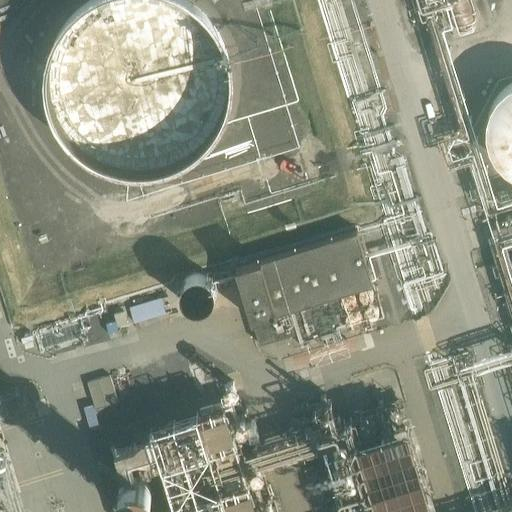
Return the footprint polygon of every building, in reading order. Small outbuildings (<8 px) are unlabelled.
[(235,75),(235,73),(235,65),(233,55),(231,45),(228,38),(225,30),(219,20),(215,15),(207,6),(200,0),(80,0),(74,6),(66,15),(63,20),(57,30),(53,38),(49,53),(47,63),(46,73),(47,83),(48,93),(53,108),(57,116),(63,126),(66,131),(74,140),(83,147),(88,151),(104,160),(113,163),(123,166),(133,167),(141,167),(149,167),(159,166),(168,163),(178,160),(194,151),(207,140),(215,131),(219,126),(223,119),(228,110),(233,94),(234,84),(235,75)] [(469,0),(440,0),(452,39),(479,31),(469,0)] [(511,78),(503,85),(497,93),(493,101),(489,112),(488,122),(489,132),(492,141),(496,150),(503,158),(510,165),(511,165),(511,78)] [(336,293),(373,282),(357,231),(236,267),(259,344),(300,332),(303,343),(341,332),(335,313),(342,312),(336,293)] [(219,296),(219,295),(218,288),(214,282),(209,279),(201,276),(194,277),(191,279),(187,282),(183,287),(181,294),(182,301),(184,306),(186,308),(191,312),(199,314),(206,313),(209,312),(213,309),(217,304),(219,296)] [(173,310),(168,296),(131,308),(136,323),(173,310)] [(95,408),(118,401),(110,376),(88,382),(95,408)] [(234,436),(226,412),(204,419),(211,443),(234,436)] [(0,511),(28,511),(0,416),(0,511)] [(411,422),(355,439),(377,511),(390,511),(435,498),(411,422)] [(154,511),(146,481),(138,482),(137,478),(133,479),(132,460),(154,459),(153,438),(114,450),(124,483),(117,485),(123,508),(128,506),(129,510),(132,509),(133,511),(154,511)] [(232,511),(257,511),(250,488),(227,495),(232,511)]
